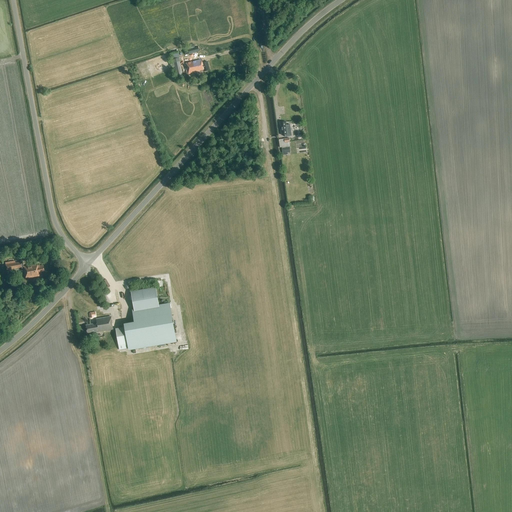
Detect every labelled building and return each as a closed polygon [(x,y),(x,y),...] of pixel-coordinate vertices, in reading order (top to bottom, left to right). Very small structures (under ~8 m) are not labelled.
[(186,55),(199,52),(198,47),(185,50),(186,55)] [(183,77),(179,58),(173,59),(177,78),(183,77)] [(204,71),(209,70),(208,67),(209,67),(207,62),(202,63),(202,59),(186,63),(188,74),(204,71)] [(284,139),(280,139),(281,148),(285,147),(285,143),(290,142),(289,138),(284,139)] [(21,267),(20,262),(15,263),(14,261),(5,262),(6,271),(12,270),(12,269),(21,267)] [(24,271),(25,278),(39,276),(38,272),(44,271),(43,267),(41,267),(41,266),(37,267),(37,264),(23,267),(21,267),(22,271),(24,271)] [(129,348),(129,349),(176,342),(170,305),(159,307),(157,288),(132,292),(135,310),(134,311),(136,324),(125,326),(126,327),(116,329),(119,350),(129,348)] [(94,333),(113,329),(112,325),(111,316),(97,319),(97,323),(93,324),(93,325),(86,326),(88,333),(94,332),(94,333)]
